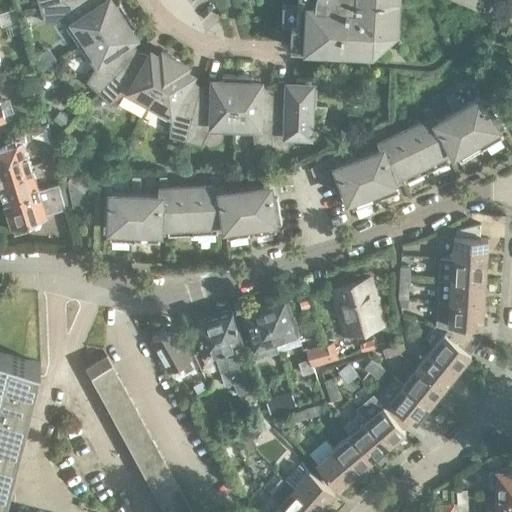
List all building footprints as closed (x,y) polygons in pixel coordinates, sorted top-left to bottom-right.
[(98,0),(62,0),(39,7),(44,23),(63,22),(79,45),(128,14),(120,2),(113,6),(107,0),(105,0),(100,3),(98,0)] [(314,44),(357,46),(371,33),(379,42),(391,31),(383,22),(393,13),(393,0),(296,0),(295,22),(290,21),(288,42),(288,47),(314,49),(314,44)] [(0,12),(0,16),(3,26),(22,20),(18,7),(0,12)] [(128,14),(79,45),(95,69),(86,82),(98,93),(134,54),(127,43),(133,39),(129,30),(136,26),(128,14)] [(134,54),(98,93),(110,105),(123,95),(146,109),(175,58),(162,51),(158,57),(149,54),(146,61),(134,54)] [(39,71),(48,65),(44,58),(35,64),(39,71)] [(175,58),(146,109),(169,122),(168,137),(183,142),(200,91),(188,84),(191,77),(184,72),(187,65),(175,58)] [(36,73),(33,64),(21,68),(24,77),(36,73)] [(212,91),(200,91),(183,142),(199,146),(205,132),(232,133),(236,75),(222,74),(222,82),(213,84),(212,91)] [(252,134),(255,148),(272,149),(272,93),(258,93),(258,85),(249,83),(249,75),(236,75),(232,133),(252,134)] [(272,93),(272,149),(288,149),(292,134),(310,135),(310,128),(327,129),(327,105),(316,105),(317,78),(297,77),(297,85),(287,86),(287,94),(272,93)] [(311,167),(314,175),(331,168),(345,205),(351,203),(353,208),(399,191),(396,182),(404,179),(405,182),(450,160),(449,157),(456,153),(461,161),(503,136),(500,131),(506,128),(477,80),(471,83),(478,96),(461,106),(453,93),(446,96),(454,110),(438,120),(429,105),(423,108),(428,118),(387,138),(383,129),(376,133),(381,147),(337,164),(333,155),(311,167)] [(0,101),(0,100),(0,117),(5,117),(5,116),(14,112),(10,98),(0,101)] [(62,117),(54,128),(61,133),(69,122),(62,117)] [(0,174),(31,164),(24,140),(0,147),(0,174)] [(31,164),(0,174),(0,199),(4,198),(4,199),(39,190),(31,164)] [(110,234),(110,240),(159,241),(160,232),(168,232),(169,235),(218,232),(218,229),(226,228),(228,238),(277,231),(276,225),(282,224),(276,185),(294,182),(293,174),(268,174),(269,184),(222,191),(220,175),(212,176),(212,185),(167,187),(167,177),(160,177),(160,194),(140,193),(141,177),(133,177),(132,193),(112,192),(113,178),(106,178),(104,234),(110,234)] [(86,190),(69,179),(74,207),(86,190)] [(30,227),(28,219),(66,207),(59,183),(39,190),(4,199),(12,224),(14,223),(16,232),(30,227)] [(455,236),(453,258),(487,260),(488,237),(481,237),(482,222),(458,228),(457,236),(455,236)] [(441,279),(485,281),(487,260),(453,258),(442,257),(441,279)] [(411,277),(412,266),(401,266),(400,277),(411,277)] [(344,335),(385,324),(372,275),(331,287),(344,335)] [(410,299),(411,277),(400,277),(399,287),(400,298),(410,299)] [(439,300),(484,303),(485,281),(441,279),(439,300)] [(302,343),(286,295),(274,299),(272,298),(268,300),(267,301),(263,302),(275,339),(279,350),(302,343)] [(312,308),(309,298),(301,300),(303,310),(312,308)] [(482,325),(484,303),(439,300),(438,326),(452,330),(479,341),(481,336),(482,325)] [(253,306),(240,310),(254,350),(265,347),(264,342),(275,339),(263,302),(260,304),(258,303),(253,304),(253,306)] [(232,309),(214,315),(235,381),(240,393),(249,390),(244,374),(241,370),(240,370),(233,347),(241,344),(242,340),(232,309)] [(235,381),(214,315),(194,321),(204,354),(214,351),(225,385),(235,381)] [(173,328),(152,340),(169,372),(181,365),(185,372),(195,367),(173,328)] [(479,341),(452,330),(447,336),(445,334),(431,351),(457,373),(471,355),(478,346),(479,341)] [(322,344),(327,362),(339,358),(332,341),(322,344)] [(393,344),(396,354),(406,351),(403,341),(393,344)] [(314,366),(327,362),(322,344),(308,348),(311,357),(314,366)] [(384,358),(396,354),(393,344),(381,348),(384,358)] [(40,367),(42,362),(0,351),(0,504),(35,366),(40,367)] [(457,373),(431,351),(418,368),(444,389),(457,373)] [(91,376),(113,365),(107,354),(85,365),(91,376)] [(368,356),(363,363),(373,371),(378,365),(368,356)] [(311,357),(299,361),(303,373),(315,370),(314,366),(311,357)] [(266,360),(254,364),(257,375),(269,371),(266,360)] [(97,387),(118,376),(113,365),(91,376),(97,387)] [(444,389),(418,368),(404,384),(430,406),(444,389)] [(103,398),(124,386),(118,376),(97,387),(103,398)] [(416,423),(430,406),(404,384),(394,376),(377,398),(383,406),(404,430),(412,420),(416,423)] [(328,390),(337,387),(333,377),(324,380),(328,390)] [(202,380),(194,385),(198,392),(206,387),(202,380)] [(109,409),(130,397),(124,386),(103,398),(109,409)] [(337,387),(328,390),(331,400),(340,397),(337,387)] [(115,419),(136,408),(130,397),(109,409),(115,419)] [(303,409),(306,418),(316,414),(313,405),(303,409)] [(383,406),(367,420),(389,446),(405,432),(404,430),(383,406)] [(136,408),(115,419),(121,431),(142,419),(136,408)] [(296,421),(306,418),(303,409),(293,412),(296,421)] [(373,460),(389,446),(367,420),(360,412),(344,426),(351,434),(373,460)] [(221,427),(214,414),(208,418),(214,431),(221,427)] [(126,441),(148,430),(142,419),(121,431),(126,441)] [(247,436),(259,431),(271,427),(264,419),(244,427),(247,436)] [(239,440),(247,436),(244,427),(235,430),(239,440)] [(132,452),(153,441),(148,430),(126,441),(132,452)] [(215,434),(222,448),(229,445),(222,430),(215,434)] [(351,434),(334,448),(335,449),(357,474),(373,460),(351,434)] [(340,489),(357,474),(335,449),(334,448),(326,438),(309,453),(318,463),(340,489)] [(153,441),(132,452),(138,463),(159,451),(153,441)] [(159,451),(138,463),(144,473),(165,462),(159,451)] [(165,462),(144,473),(149,484),(171,473),(165,462)] [(319,510),(333,493),(308,471),(299,464),(285,480),(296,490),(319,510)] [(511,470),(497,470),(497,471),(490,471),(488,473),(488,485),(490,487),(497,487),(497,496),(511,495),(511,470)] [(158,501),(179,489),(174,478),(152,490),(158,501)] [(316,511),(319,510),(296,490),(294,487),(285,480),(271,496),(280,503),(289,511),(316,511)] [(458,501),(468,501),(467,488),(457,489),(458,501)] [(164,511),(185,500),(179,489),(158,501),(164,511)] [(511,511),(511,495),(497,496),(496,511),(511,511)] [(185,500),(164,511),(189,511),(191,511),(185,500)] [(434,511),(458,511),(458,501),(434,503),(434,511)] [(458,511),(468,511),(468,504),(468,501),(458,501),(458,511)] [(289,511),(280,503),(271,511),(289,511)]
